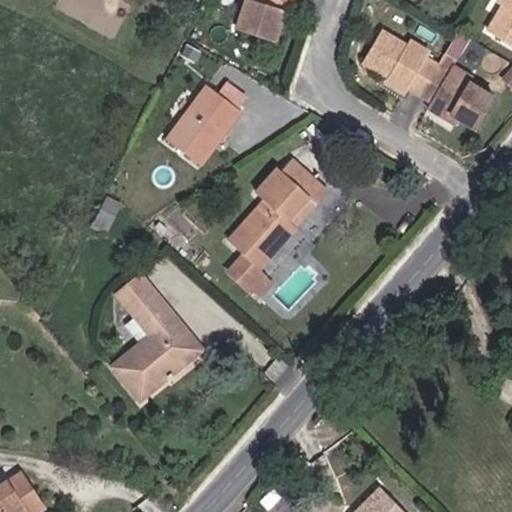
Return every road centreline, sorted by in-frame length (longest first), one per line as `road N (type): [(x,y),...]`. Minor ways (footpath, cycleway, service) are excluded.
road 1 (tertiary): [(205,511),(487,198)]
road 2 (residential): [(487,198),(332,94),(322,61),(341,0)]
